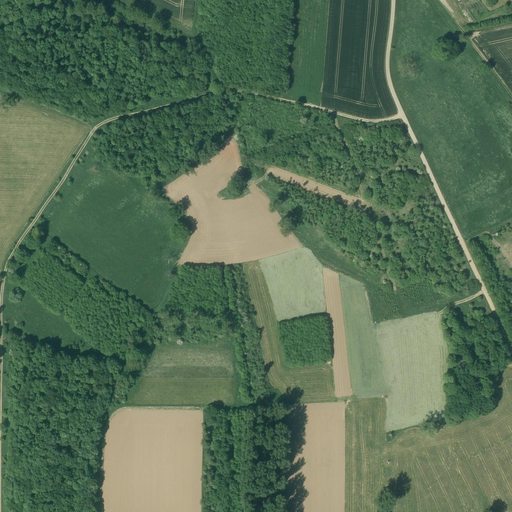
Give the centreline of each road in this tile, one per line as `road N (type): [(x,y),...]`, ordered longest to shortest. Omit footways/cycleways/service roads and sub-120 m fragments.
road 1 (track): [(0,349),(8,261),(93,131),(222,90),(208,55)]
road 2 (track): [(511,349),(389,83),(393,0)]
road 3 (track): [(386,395),(121,407),(102,426),(99,482)]
road 4 (track): [(45,228),(149,311),(165,304),(180,267),(256,263),(309,248)]
road 5 (track): [(403,115),(366,121),(222,90)]
road 6 (track): [(406,120),(338,125),(255,167),(250,188)]
road 7 (track): [(241,406),(221,266)]
